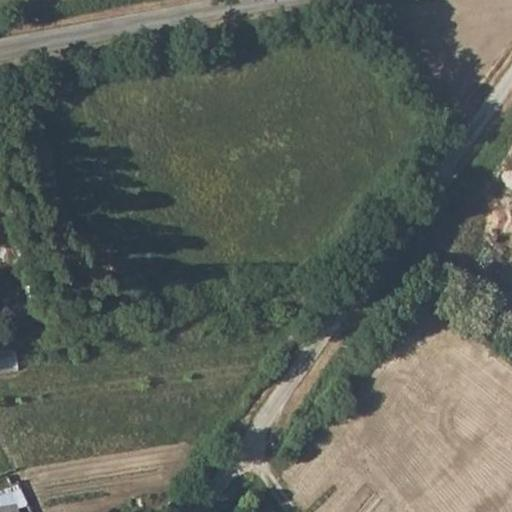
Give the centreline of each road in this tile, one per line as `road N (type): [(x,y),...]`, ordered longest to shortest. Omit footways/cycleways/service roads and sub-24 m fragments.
road 1 (unclassified): [(201,511),(511,78)]
road 2 (residential): [(277,0),(0,50)]
